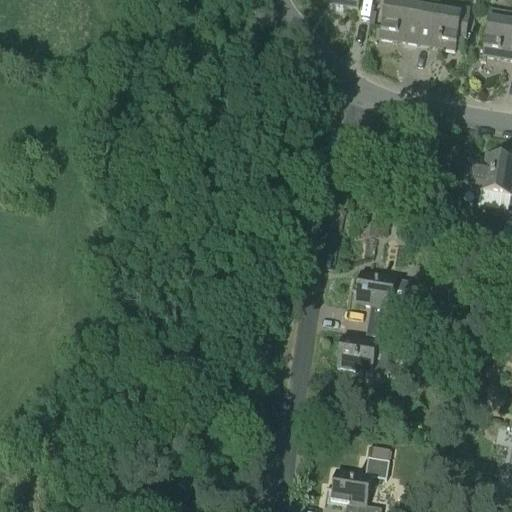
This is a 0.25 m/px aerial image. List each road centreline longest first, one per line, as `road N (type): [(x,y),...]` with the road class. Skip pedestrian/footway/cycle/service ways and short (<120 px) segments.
road 1 (residential): [(276,511),(336,159),(368,101)]
road 2 (residential): [(511,125),(368,101)]
road 3 (residential): [(368,101),(324,60),(282,0)]
